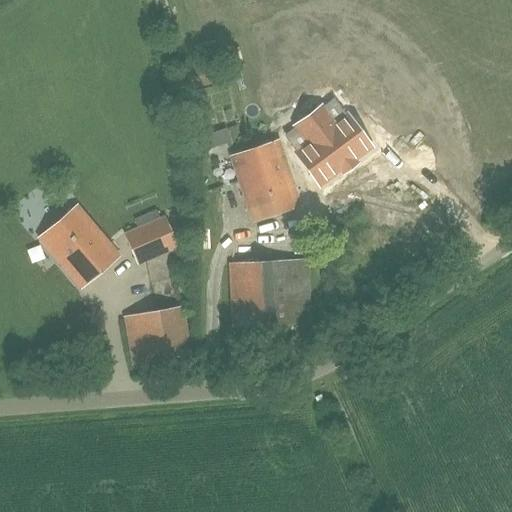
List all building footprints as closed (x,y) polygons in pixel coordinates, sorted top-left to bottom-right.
[(181,91),(220,83),(215,59),(176,67),(181,91)] [(339,171),(355,159),(371,148),(347,116),(334,125),(321,107),(295,126),(308,144),(295,154),(319,186),(339,171)] [(299,206),(277,141),(232,157),(254,221),(299,206)] [(76,206),(40,237),(83,286),(119,255),(76,206)] [(137,266),(179,247),(165,216),(123,234),(137,266)] [(233,328),(311,324),(307,260),(229,264),(233,328)] [(125,318),(133,366),(191,356),(182,308),(125,318)]
